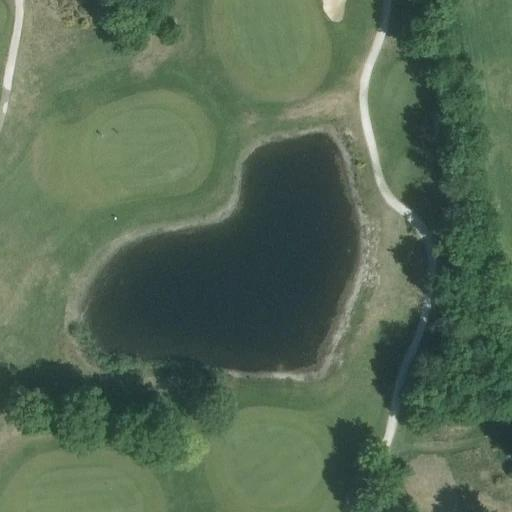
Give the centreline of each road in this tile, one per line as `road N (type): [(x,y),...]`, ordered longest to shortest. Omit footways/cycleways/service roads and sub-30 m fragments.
road 1 (track): [(387,0),(363,108),(382,186),(432,244),(432,291),(397,386),(386,446),(350,494),(347,511)]
road 2 (track): [(0,120),(19,0)]
